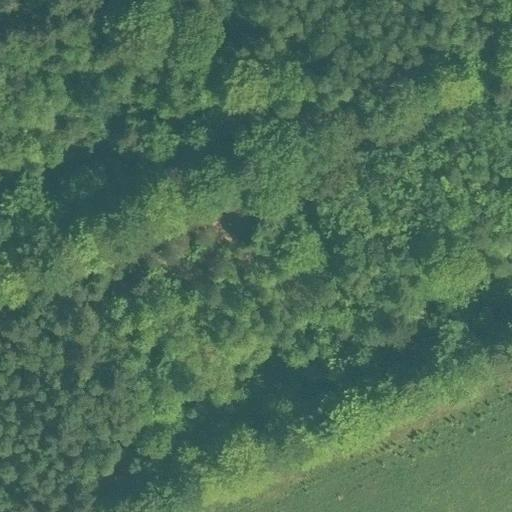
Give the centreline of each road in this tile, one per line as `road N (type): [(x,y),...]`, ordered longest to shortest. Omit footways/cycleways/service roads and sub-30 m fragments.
road 1 (track): [(0,250),(256,137)]
road 2 (track): [(511,27),(256,137)]
road 3 (track): [(377,378),(256,137)]
road 4 (track): [(256,137),(157,0)]
